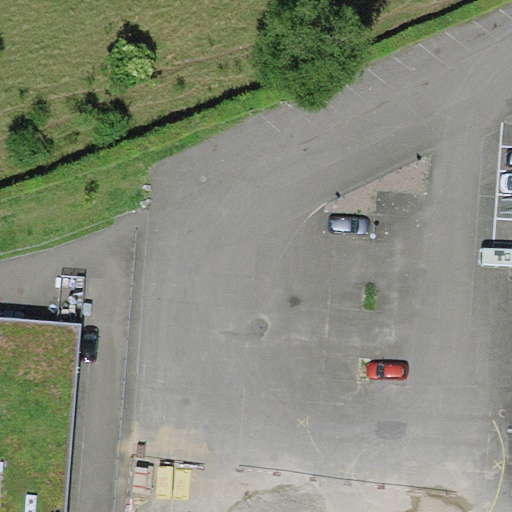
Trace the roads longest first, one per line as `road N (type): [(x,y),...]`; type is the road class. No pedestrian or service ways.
road 1 (unknown): [(206,188),(193,227),(235,476),(251,498),(294,510),(417,500),(441,480),(453,429),(440,83)]
road 2 (residential): [(511,50),(206,188)]
